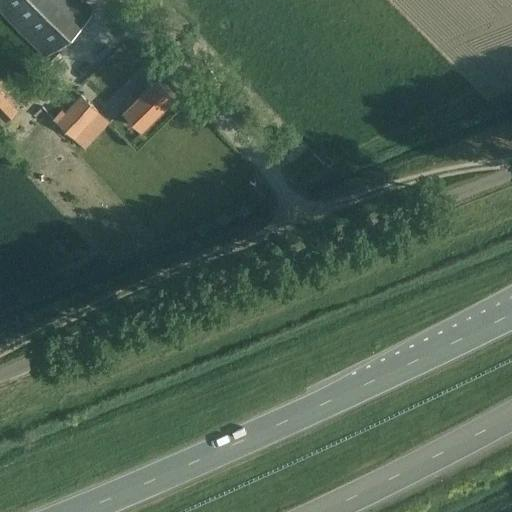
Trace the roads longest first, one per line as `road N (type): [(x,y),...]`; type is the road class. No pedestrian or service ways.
road 1 (unclassified): [(511,174),(0,375)]
road 2 (trunk): [(511,315),(80,511)]
road 3 (trunk): [(328,511),(511,416)]
